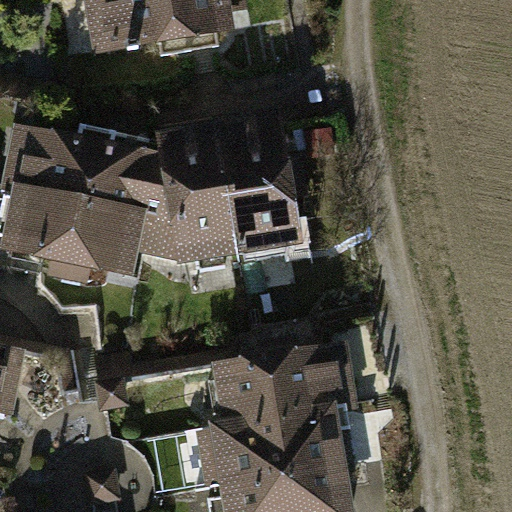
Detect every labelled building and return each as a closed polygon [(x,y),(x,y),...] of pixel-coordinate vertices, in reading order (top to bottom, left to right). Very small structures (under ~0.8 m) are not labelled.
[(77,0),(85,52),(228,26),(223,0),(77,0)] [(281,109),(215,120),(239,261),(305,250),(281,109)] [(215,120),(151,131),(157,163),(167,225),(174,266),(175,272),(239,261),(215,120)] [(157,163),(18,136),(9,195),(167,225),(157,163)] [(167,225),(9,195),(0,244),(0,262),(136,289),(140,258),(174,266),(167,225)] [(188,359),(195,416),(358,396),(351,339),(188,359)] [(37,354),(0,346),(0,408),(5,409),(24,413),(37,354)] [(358,396),(195,416),(204,487),(219,485),(366,467),(358,396)] [(372,511),(366,467),(219,485),(222,511),(372,511)]
